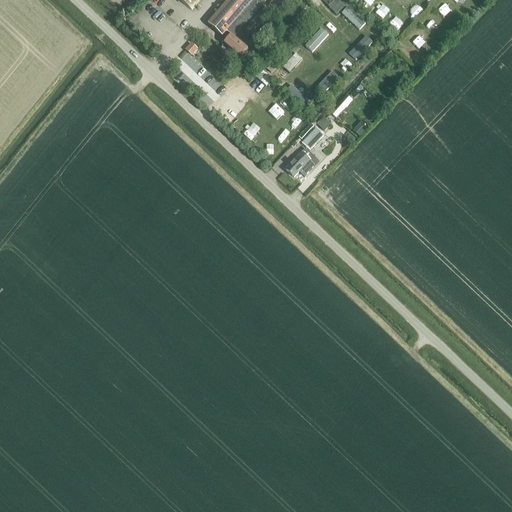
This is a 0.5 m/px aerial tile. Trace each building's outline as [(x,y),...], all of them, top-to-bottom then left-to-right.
[(178,0),(192,11),(201,0),(178,0)] [(267,0),(231,0),(209,26),(227,41),(224,45),(240,59),(247,51),(234,39),(267,0)] [(336,0),(328,8),(336,16),(344,8),(336,0)] [(290,75),(302,61),(296,55),(283,69),(290,75)] [(264,68),(271,75),(278,67),(271,61),(264,68)] [(254,77),(266,87),(272,80),(260,70),(254,77)] [(316,129),(302,145),(309,152),(324,136),(316,129)] [(294,179),(299,173),(304,178),(315,166),(302,154),(286,171),(294,179)]
